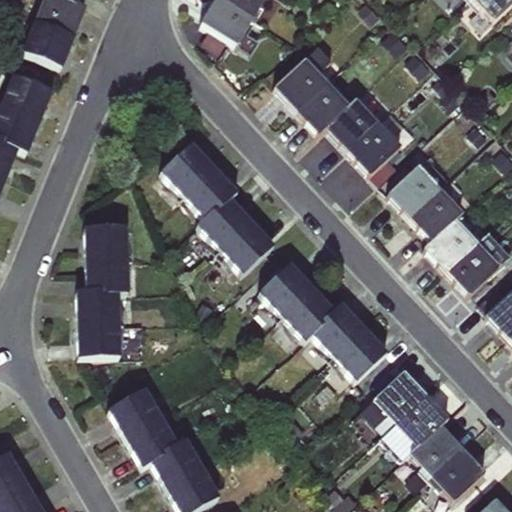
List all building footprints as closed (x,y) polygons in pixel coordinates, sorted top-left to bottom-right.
[(39,0),(28,28),(68,44),(81,13),(72,9),(42,0),(39,0)] [(42,0),(72,9),(75,0),(42,0)] [(213,0),(212,3),(250,25),(264,0),(213,0)] [(511,0),(469,0),(466,4),(488,28),(511,5),(511,0)] [(250,25),(212,3),(196,31),(233,53),(250,25)] [(68,44),(28,28),(16,58),(56,74),(68,44)] [(294,118),(325,87),(304,63),(271,92),(294,118)] [(0,104),(0,113),(38,129),(50,99),(9,82),(0,104)] [(322,134),(346,110),(325,87),(294,118),(314,141),(322,134)] [(343,158),(375,129),(353,104),(346,110),(322,134),(343,158)] [(38,129),(0,113),(0,148),(16,156),(25,160),(38,129)] [(375,129),(343,158),(364,182),(397,153),(375,129)] [(0,182),(4,184),(16,156),(0,148),(0,182)] [(178,204),(211,174),(189,150),(156,180),(178,204)] [(406,227),(438,197),(415,173),(383,203),(406,227)] [(211,174),(178,204),(199,227),(226,205),(234,198),(211,174)] [(438,197),(406,227),(427,250),(454,228),(461,221),(438,197)] [(216,259),(247,227),(226,205),(199,227),(192,233),(216,259)] [(247,227),(216,259),(237,282),(269,252),(247,227)] [(444,281),(474,250),(454,228),(427,250),(420,256),(444,281)] [(80,268),(124,266),(123,233),(79,235),(80,268)] [(474,250),(444,281),(465,304),(497,274),(474,250)] [(124,266),(80,268),(81,298),(116,300),(126,299),(124,266)] [(278,327),(309,295),(287,271),(255,301),(278,327)] [(505,347),(511,339),(511,292),(481,321),(505,347)] [(306,342),(330,317),(309,295),(278,327),(299,349),(306,342)] [(73,333),(117,329),(116,300),(81,298),(71,299),(73,333)] [(328,365),(359,336),(337,311),(330,317),(306,342),(328,365)] [(117,329),(73,333),(74,364),(118,363),(117,329)] [(359,336),(328,365),(350,389),(382,360),(359,336)] [(390,432),(422,402),(400,378),(367,408),(390,432)] [(124,448),(160,424),(144,396),(106,418),(124,448)] [(422,402),(390,432),(411,455),(437,433),(445,426),(422,402)] [(148,470),(176,450),(160,424),(124,448),(139,475),(148,470)] [(427,487),(458,455),(437,433),(411,455),(403,461),(427,487)] [(163,497),(201,474),(184,445),(176,450),(148,470),(163,497)] [(458,455),(427,487),(448,509),(481,480),(458,455)] [(0,502),(23,489),(6,460),(0,463),(0,502)] [(201,474),(163,497),(172,511),(201,511),(217,503),(201,474)] [(35,511),(23,489),(0,502),(0,511),(35,511)]
